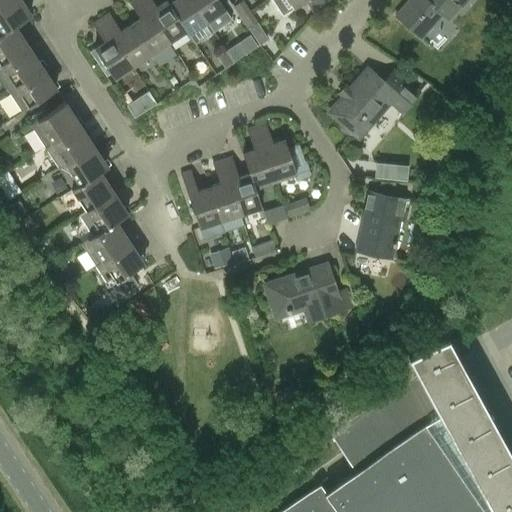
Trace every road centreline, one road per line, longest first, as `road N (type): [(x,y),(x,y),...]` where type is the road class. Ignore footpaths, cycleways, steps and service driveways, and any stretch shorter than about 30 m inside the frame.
road 1 (residential): [(176,278),(275,250),(313,229),(330,203),(326,159),(288,87)]
road 2 (residential): [(143,160),(75,58),(64,16)]
road 3 (residential): [(143,160),(288,87)]
road 4 (residential): [(255,416),(176,278)]
road 5 (residential): [(176,278),(148,230),(143,160)]
